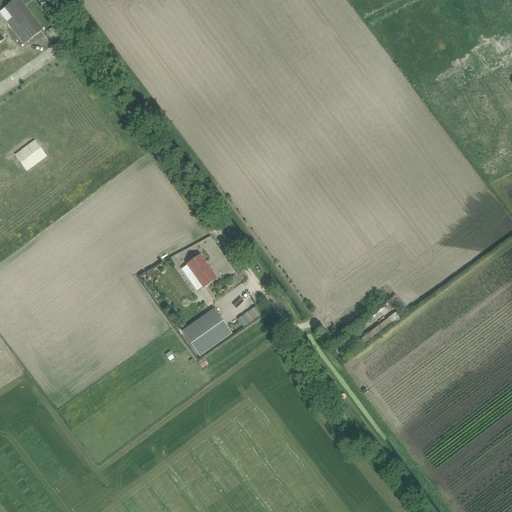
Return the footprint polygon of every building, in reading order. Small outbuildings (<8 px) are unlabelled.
[(20,0),(15,0),(5,8),(13,18),(7,22),(24,45),(43,30),(20,0)] [(197,291),(204,286),(204,287),(216,279),(200,256),(192,261),(189,264),(194,272),(187,277),(197,291)] [(250,318),(260,314),(258,307),(238,315),(241,325),(251,321),(250,318)] [(182,332),(200,357),(232,334),(214,309),(182,332)] [(384,317),(372,331),(379,338),(391,324),(384,317)] [(209,364),(204,358),(198,362),(202,369),(209,364)]
